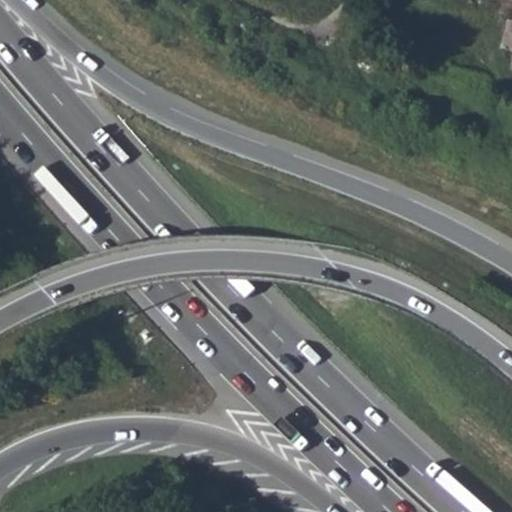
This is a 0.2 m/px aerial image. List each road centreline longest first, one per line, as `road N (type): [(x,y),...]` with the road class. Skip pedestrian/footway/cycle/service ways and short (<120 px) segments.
road 1 (trunk): [(465,511),(281,340),(0,32)]
road 2 (trunk): [(511,263),(407,207),(145,106),(12,0)]
road 3 (trunk): [(0,107),(244,373),(390,511)]
road 4 (trunk): [(511,364),(383,286),(262,263),(137,271),(0,320)]
road 5 (trunk): [(0,463),(88,429),(175,430),(241,448),(335,511)]
